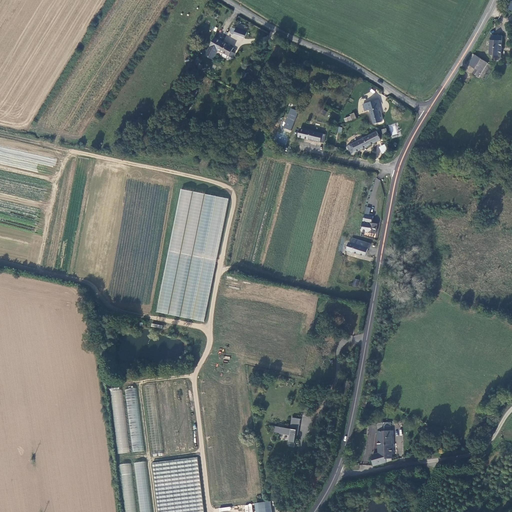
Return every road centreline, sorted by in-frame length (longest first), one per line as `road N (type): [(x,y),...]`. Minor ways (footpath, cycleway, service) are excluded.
road 1 (track): [(0,133),(230,189),(235,199),(209,342),(193,375),(210,511)]
road 2 (tertiary): [(336,474),(397,170)]
road 3 (unclassified): [(227,0),(427,112)]
road 4 (track): [(209,329),(112,307),(87,281),(0,261)]
road 5 (unclassified): [(336,474),(474,457),(511,409)]
road 6 (tertiary): [(427,112),(492,0)]
